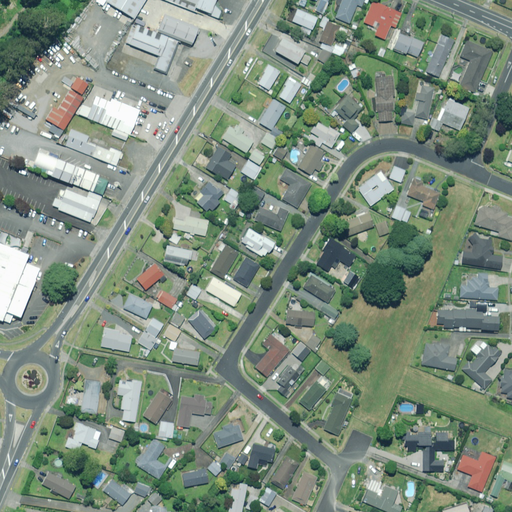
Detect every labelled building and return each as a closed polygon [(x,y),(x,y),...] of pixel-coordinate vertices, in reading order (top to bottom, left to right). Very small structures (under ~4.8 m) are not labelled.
[(102,0),(97,9),(126,26),(141,0),(145,0),(211,22),(218,0),(102,0)] [(323,0),(319,0),(315,12),(323,15),(328,2),(323,0)] [(364,0),(342,0),(335,18),(349,24),(357,6),(362,8),(364,0)] [(396,29),(402,13),(372,1),(363,23),(377,29),(374,36),(385,41),(391,27),(396,29)] [(317,19),(297,10),(292,23),(312,31),(317,19)] [(327,22),(318,42),(331,48),(340,28),(327,22)] [(352,31),(341,27),(338,32),(350,37),(352,31)] [(173,48),(126,30),(118,48),(154,62),(150,74),(161,78),(173,48)] [(406,54),(418,58),(424,43),(411,38),(410,40),(399,35),(392,50),(405,55),(406,54)] [(454,41),(440,36),(425,72),(439,78),(454,41)] [(282,40),(274,53),(296,66),(304,53),(282,40)] [(332,53),(341,57),(346,45),(337,41),(332,53)] [(459,87),(475,93),(493,52),(466,41),(459,57),(470,62),(459,87)] [(322,49),(316,60),(325,65),(331,54),(322,49)] [(264,74),(258,85),(268,90),(279,71),(268,65),(263,73),(264,74)] [(377,113),(378,123),(392,121),(391,111),(393,111),(392,97),(395,97),(393,76),(374,78),(376,97),(373,98),(375,114),(377,113)] [(290,104),(301,84),(289,77),(284,86),(285,87),(279,98),(290,104)] [(304,78),(301,83),(308,87),(311,82),(304,78)] [(57,137),(84,94),(69,85),(43,129),(57,137)] [(402,116),(400,124),(412,126),(414,117),(427,120),(434,89),(422,86),(420,94),(416,93),(414,101),(418,101),(415,114),(406,112),(407,106),(402,105),(399,116),(402,116)] [(345,122),(342,126),(351,134),(359,126),(353,121),(363,109),(346,95),(333,111),(345,122)] [(460,131),(470,106),(448,97),(439,120),(433,117),(428,128),(438,132),(442,123),(460,131)] [(285,107),(273,100),(259,123),(271,131),(285,107)] [(134,119),(90,102),(81,124),(108,134),(105,140),(124,147),(134,119)] [(318,124),(307,141),(319,148),(321,143),(331,149),(340,134),(329,128),(328,130),(318,124)] [(229,128),(222,139),(245,153),(252,142),(241,135),(243,131),(236,126),(233,130),(229,128)] [(283,134),(273,128),(270,135),(279,140),(283,134)] [(267,133),(261,144),(272,150),(278,140),(267,133)] [(94,146),(65,136),(59,152),(87,163),(92,149),(94,146)] [(311,146),(297,168),(311,176),(314,170),(319,172),(323,165),(319,162),(324,154),(311,146)] [(218,147),(205,169),(227,181),(235,166),(227,162),(231,154),(218,147)] [(278,147),(273,156),(281,161),(287,152),(278,147)] [(92,149),(87,163),(114,172),(119,159),(92,149)] [(253,152),(248,160),(259,167),(264,158),(253,152)] [(80,170),(55,161),(48,180),(90,195),(96,180),(78,173),(80,170)] [(248,161),(241,172),(253,180),(260,168),(248,161)] [(405,170),(394,166),(389,179),(400,183),(405,170)] [(289,186),(281,200),(297,209),(311,185),(285,169),(279,180),(289,186)] [(356,190),(369,208),(393,191),(386,181),(381,184),(376,176),(356,190)] [(413,179),(406,196),(423,203),(421,206),(433,211),(440,194),(421,187),(422,183),(413,179)] [(203,197),(197,203),(206,212),(223,194),(218,189),(216,190),(209,183),(199,194),(203,197)] [(264,193),(254,188),(249,197),(259,203),(264,193)] [(231,189),(224,201),(235,207),(242,196),(231,189)] [(59,204),(56,212),(97,227),(104,207),(69,194),(64,206),(59,204)] [(24,210),(5,202),(1,211),(21,219),(24,210)] [(499,234),(511,238),(511,235),(511,216),(507,215),(508,211),(501,209),(502,208),(500,204),(496,203),(493,205),(493,206),(485,204),(479,207),(475,222),(500,229),(499,234)] [(411,212),(396,206),(391,218),(406,224),(411,212)] [(253,222),(280,233),(288,213),(279,209),(276,216),(259,209),(253,222)] [(373,228),(368,213),(341,223),(347,237),(373,228)] [(175,220),(173,229),(205,237),(209,222),(186,217),(185,222),(175,220)] [(385,221),(374,225),(379,236),(389,232),(385,221)] [(268,254),(274,244),(248,230),(240,243),(244,246),(243,248),(261,258),(262,257),(264,258),(266,253),(268,254)] [(464,249),(462,261),(501,267),(503,255),(492,253),(493,245),(491,245),(492,238),(481,236),(476,230),(468,236),(473,243),(472,251),(464,249)] [(180,239),(172,235),(169,240),(177,244),(180,239)] [(324,252),(316,265),(327,272),(335,259),(349,267),(356,257),(342,248),(343,247),(330,238),(322,251),(324,252)] [(32,257),(0,243),(0,321),(5,323),(9,314),(22,319),(41,272),(28,267),(32,257)] [(225,246),(209,272),(222,280),(238,254),(225,246)] [(165,247),(162,264),(183,268),(183,266),(186,267),(187,262),(190,262),(192,252),(165,247)] [(232,280),(246,289),(259,266),(245,258),(232,280)] [(162,283),(167,278),(154,262),(143,271),(145,273),(136,281),(145,291),(159,280),(162,283)] [(461,284),(460,295),(498,298),(499,286),(489,285),(490,280),(488,279),(489,272),(479,271),(478,276),(473,275),(473,279),(468,278),(468,284),(461,284)] [(350,272),(342,285),(353,291),(361,278),(350,272)] [(335,292),(310,277),(302,289),(327,304),(335,292)] [(213,278),(205,292),(233,309),(241,295),(213,278)] [(186,296),(195,301),(201,290),(192,285),(186,296)] [(177,299),(161,290),(155,300),(171,309),(177,299)] [(122,310),(146,321),(152,307),(129,296),(122,310)] [(453,309),(438,308),(437,322),(444,322),(444,326),(454,326),(454,325),(462,325),(462,324),(467,324),(467,326),(481,326),(481,328),(500,329),(500,315),(495,314),(495,313),(484,313),(484,311),(483,311),(483,310),(487,310),(488,301),(477,300),(476,307),(466,307),(466,308),(453,308),(453,309)] [(338,313),(324,304),(319,311),(334,320),(338,313)] [(314,314),(286,311),(285,325),(313,328),(314,314)] [(185,317),(176,312),(170,323),(179,328),(185,317)] [(198,312),(187,321),(203,341),(214,332),(212,330),(215,328),(209,321),(207,322),(198,312)] [(152,320),(145,332),(155,338),(163,325),(152,320)] [(164,337),(174,343),(181,331),(170,325),(164,337)] [(105,327),(101,345),(129,350),(132,334),(120,332),(120,330),(105,327)] [(156,341),(144,333),(137,344),(150,351),(156,341)] [(313,334),(304,345),(313,352),(321,340),(313,334)] [(268,352),(255,369),(266,378),(289,350),(269,335),(261,346),(268,352)] [(426,342),(422,363),(455,369),(457,357),(448,355),(450,343),(441,341),(441,343),(434,342),(434,343),(426,342)] [(300,343),(291,354),(301,362),(310,351),(300,343)] [(485,371),(502,351),(495,345),(493,347),(488,343),(484,348),(482,347),(476,354),(478,355),(472,362),(469,360),(462,367),(485,387),(493,378),(485,371)] [(173,350),(171,363),(197,367),(199,354),(173,350)] [(330,367),(322,360),(314,370),(322,377),(330,367)] [(279,388),(276,392),(286,400),(295,389),(294,388),(296,386),(294,385),(302,376),(288,365),(277,378),(280,380),(276,383),(279,388)] [(511,369),(505,368),(504,376),(502,376),(501,385),(502,386),(501,391),(508,392),(507,397),(511,397),(511,369)] [(132,380),(120,378),(117,393),(123,394),(121,408),(125,408),(123,419),(135,421),(142,379),(132,378),(132,380)] [(85,381),(80,411),(97,413),(101,384),(85,381)] [(326,391),(315,382),(298,404),(308,412),(326,391)] [(159,389),(143,415),(156,423),(172,398),(159,389)] [(181,394),(177,424),(190,426),(192,412),(204,414),(204,412),(211,413),(213,401),(207,400),(206,398),(204,397),(204,394),(195,393),(195,397),(181,394)] [(333,408),(323,431),(338,437),(342,427),(340,426),(352,401),(336,394),(330,407),(333,408)] [(175,422),(161,420),(159,435),(173,437),(175,422)] [(69,437),(66,445),(79,449),(82,441),(95,446),(101,431),(96,430),(96,429),(84,424),(84,423),(78,421),(74,432),(75,433),(73,438),(69,437)] [(214,432),(218,446),(244,438),(239,422),(233,424),(233,421),(223,424),(224,429),(214,432)] [(423,449),(423,469),(443,469),(443,460),(434,460),(434,448),(454,448),(454,439),(447,439),(447,431),(437,431),(437,440),(431,440),(431,430),(431,425),(424,425),(424,430),(418,430),(417,432),(411,432),(411,429),(401,429),(401,439),(405,439),(405,444),(407,444),(407,450),(416,450),(416,443),(427,443),(427,449),(423,449)] [(112,426),(109,437),(121,441),(125,430),(112,426)] [(153,437),(136,464),(159,479),(172,457),(170,456),(165,464),(156,459),(165,445),(153,437)] [(253,442),(247,465),(257,468),(259,458),(272,461),(276,447),(253,442)] [(463,453),(457,468),(472,474),(468,485),(482,491),(496,456),(482,450),(478,459),(463,453)] [(226,451),(219,462),(228,469),(236,457),(226,451)] [(249,455),(242,451),(237,460),(244,464),(249,455)] [(287,454),(271,480),(284,488),(300,462),(287,454)] [(214,460),(207,467),(216,475),(223,468),(214,460)] [(511,462),(504,460),(491,493),(498,496),(505,478),(511,481),(511,462)] [(206,467),(182,472),(185,486),(209,481),(206,467)] [(292,498),(306,504),(317,476),(303,470),(292,498)] [(49,471),(42,484),(70,498),(77,484),(66,478),(65,479),(49,471)] [(371,478),(362,500),(390,511),(399,511),(402,506),(393,502),(399,490),(385,484),(383,489),(380,488),(382,483),(371,478)] [(131,493),(112,479),(103,490),(123,505),(131,493)] [(134,491),(145,496),(150,486),(138,482),(134,491)] [(232,487),(227,511),(242,511),(248,483),(240,482),(239,489),(232,487)] [(267,487),(259,500),(269,506),(277,493),(267,487)] [(167,511),(167,504),(160,504),(160,503),(157,504),(163,498),(155,491),(148,498),(153,504),(152,504),(152,511),(167,511)] [(259,497),(251,494),(246,507),(254,510),(259,497)] [(443,511),(470,511),(467,502),(443,508),(443,511)] [(486,502),(482,510),(485,511),(493,511),(496,506),(486,502)]
